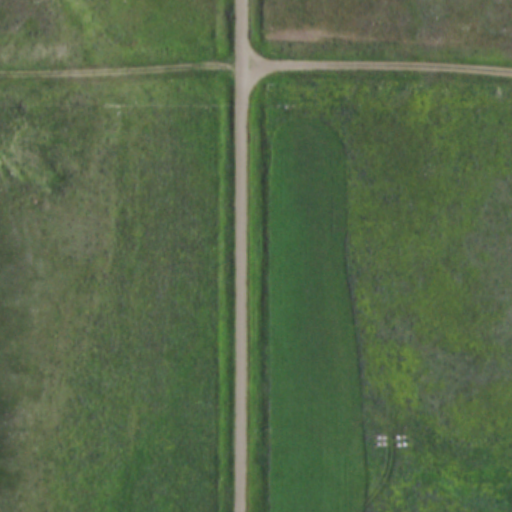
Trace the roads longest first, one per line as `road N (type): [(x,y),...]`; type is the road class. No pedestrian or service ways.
road 1 (residential): [(238,511),(240,0)]
road 2 (track): [(240,66),(0,73)]
